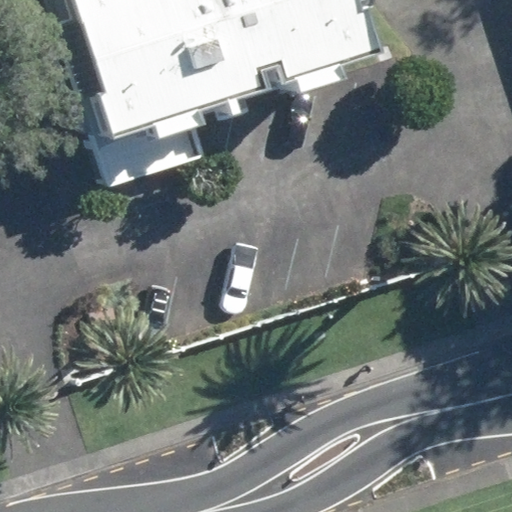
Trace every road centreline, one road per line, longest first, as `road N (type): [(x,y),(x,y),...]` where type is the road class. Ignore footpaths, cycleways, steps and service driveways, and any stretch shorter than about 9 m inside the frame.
road 1 (unknown): [(511,248),(491,188),(473,166),(445,159),(0,294)]
road 2 (residential): [(511,381),(371,432),(275,487),(208,511)]
